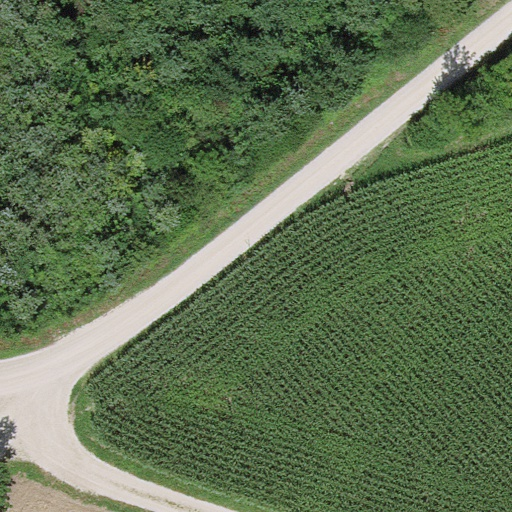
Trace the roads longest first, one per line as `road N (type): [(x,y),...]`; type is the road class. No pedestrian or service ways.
road 1 (track): [(511,19),(163,302),(0,380)]
road 2 (track): [(0,386),(45,451),(214,511)]
